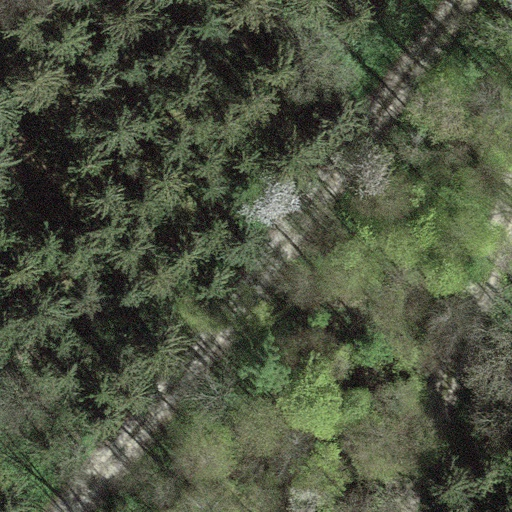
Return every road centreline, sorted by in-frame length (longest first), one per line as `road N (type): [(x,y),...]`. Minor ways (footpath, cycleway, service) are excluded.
road 1 (track): [(472,0),(196,380),(79,511)]
road 2 (track): [(405,511),(511,201)]
